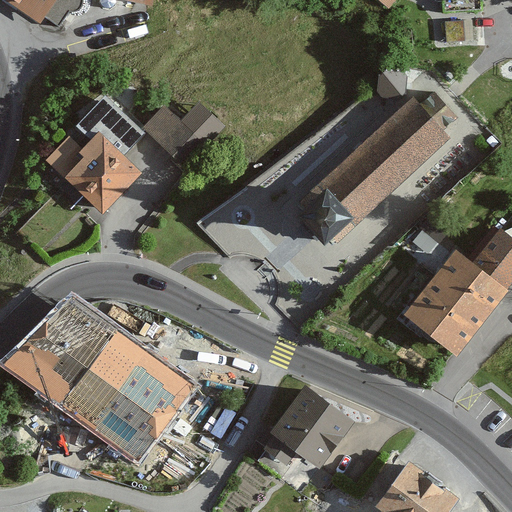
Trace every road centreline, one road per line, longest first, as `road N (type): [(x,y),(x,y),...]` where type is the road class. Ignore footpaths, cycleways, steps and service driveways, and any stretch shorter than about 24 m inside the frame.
road 1 (residential): [(0,495),(79,481),(191,509),(270,388),(283,354)]
road 2 (tertiary): [(283,354),(163,291),(97,277),(53,292),(0,340)]
road 3 (tertiary): [(511,499),(441,424),(283,354)]
